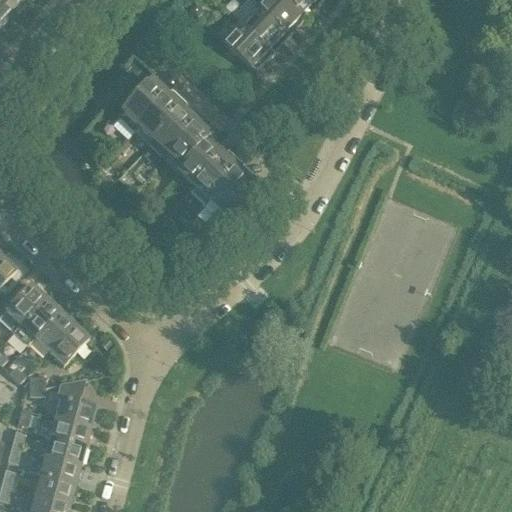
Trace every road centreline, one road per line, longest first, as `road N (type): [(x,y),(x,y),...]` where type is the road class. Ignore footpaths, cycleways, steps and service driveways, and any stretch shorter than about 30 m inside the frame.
road 1 (residential): [(313,205),(409,0)]
road 2 (residential): [(152,350),(243,281),(313,205)]
road 3 (residential): [(152,350),(0,211)]
road 4 (residential): [(313,205),(164,74)]
road 5 (residential): [(110,511),(152,350)]
